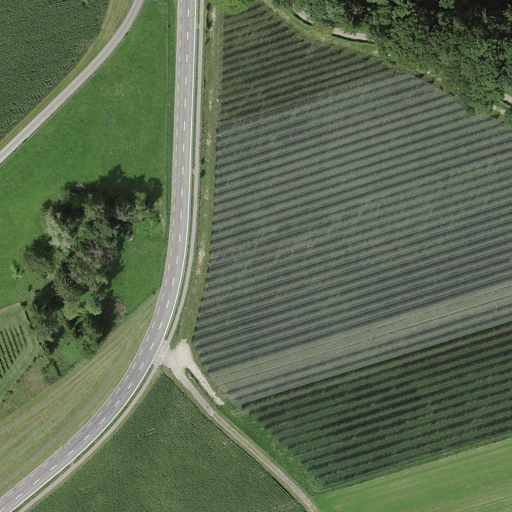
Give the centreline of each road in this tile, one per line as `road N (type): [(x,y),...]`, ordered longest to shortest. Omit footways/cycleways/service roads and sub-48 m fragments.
road 1 (secondary): [(0,511),(106,417),(161,324),(177,261),(189,0)]
road 2 (track): [(511,100),(386,40),(316,22),(285,0)]
road 3 (track): [(151,349),(314,511)]
road 4 (track): [(139,0),(103,56),(0,158)]
